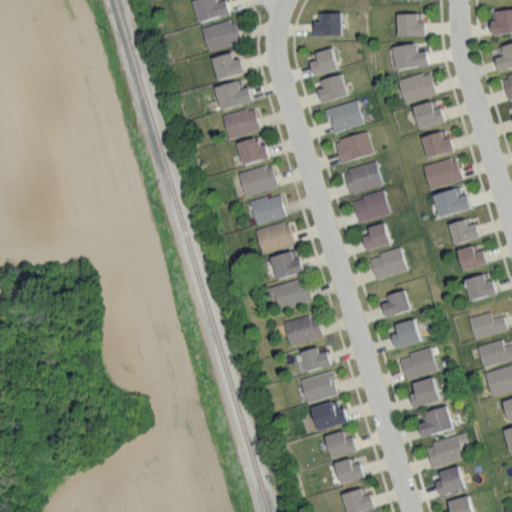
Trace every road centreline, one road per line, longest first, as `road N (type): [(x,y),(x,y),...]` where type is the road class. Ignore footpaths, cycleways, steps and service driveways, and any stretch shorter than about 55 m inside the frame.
road 1 (residential): [(284,0),(275,47),(280,75),(410,511)]
road 2 (residential): [(511,224),(463,61),(457,0)]
